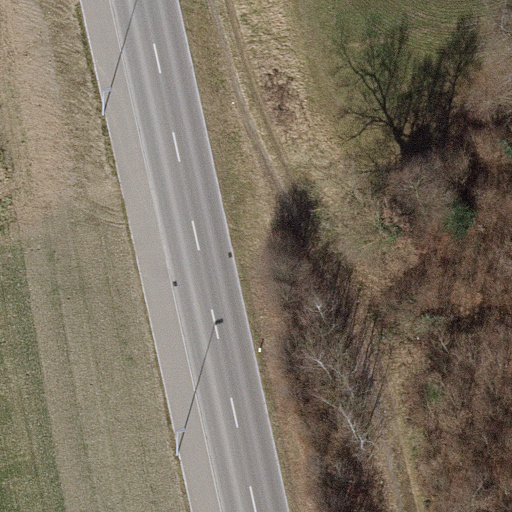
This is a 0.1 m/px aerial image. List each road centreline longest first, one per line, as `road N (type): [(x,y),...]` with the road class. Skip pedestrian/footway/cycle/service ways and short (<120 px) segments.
road 1 (track): [(218,0),(255,114),(362,338),(401,511)]
road 2 (tertiary): [(141,0),(254,511)]
